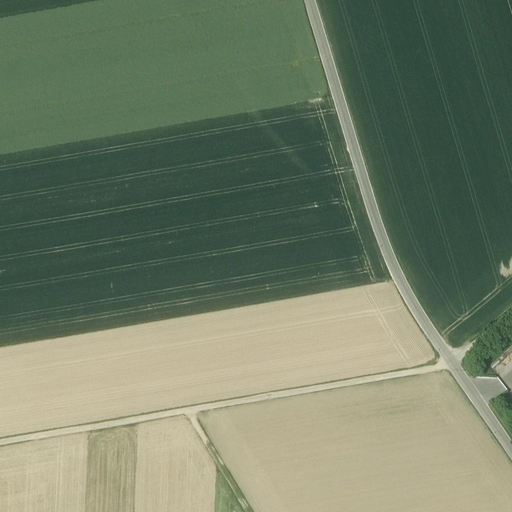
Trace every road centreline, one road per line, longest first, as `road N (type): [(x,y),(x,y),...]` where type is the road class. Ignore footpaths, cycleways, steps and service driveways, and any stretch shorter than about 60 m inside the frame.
road 1 (track): [(511,309),(441,364),(0,443)]
road 2 (tertiary): [(315,0),(413,301),(511,450)]
